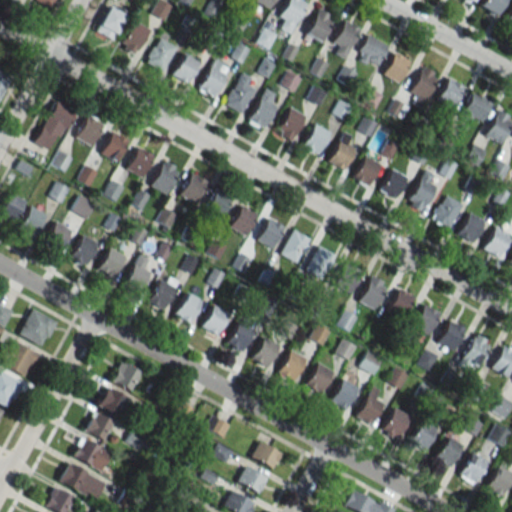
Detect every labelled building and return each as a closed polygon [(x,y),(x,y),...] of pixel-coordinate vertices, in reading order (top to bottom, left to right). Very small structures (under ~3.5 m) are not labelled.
[(32,0),(47,8),(51,0),(32,0)] [(153,0),(148,14),(160,18),(166,4),(157,0),(153,0)] [(206,0),(215,5),(208,18),(198,13),(206,0)] [(270,0),(249,0),(250,0),(266,9),(270,0)] [(304,3),(299,0),(285,0),(271,24),(285,33),(304,3)] [(476,0),(473,6),(491,15),(498,0),(476,0)] [(511,0),(510,0),(500,18),(511,24),(511,0)] [(111,39),(122,14),(104,6),(92,31),(111,39)] [(316,42),(331,17),(316,8),(301,33),(316,42)] [(234,14),(243,19),(236,32),(227,27),(234,14)] [(181,15),(190,20),(183,34),(173,28),(181,15)] [(335,48),(332,53),(340,57),(356,29),(340,20),(328,44),(335,48)] [(146,30),(130,21),(116,44),(132,54),(146,30)] [(208,29),(217,34),(210,47),(201,42),(208,29)] [(262,29),(271,34),(264,47),(254,42),(262,29)] [(373,67),(384,43),(363,34),(352,58),(373,67)] [(173,46),(156,36),(140,61),(158,71),(173,46)] [(284,43),(293,48),(286,61),(277,56),(284,43)] [(233,44),(242,49),(235,62),(226,57),(233,44)] [(407,60),(391,51),(379,74),(395,82),(407,60)] [(184,83),(195,60),(180,53),(169,76),(184,83)] [(260,58),(269,63),(262,76),(253,71),(260,58)] [(313,58),(322,63),(314,76),(305,71),(313,58)] [(210,96),(225,66),(210,59),(195,88),(210,96)] [(333,78),(346,86),(353,73),(341,65),(333,78)] [(423,99),(435,73),(418,65),(407,91),(423,99)] [(290,91),(297,77),(283,69),(275,85),(290,91)] [(460,86),(445,78),(433,99),(449,107),(460,86)] [(232,83),(248,92),(235,113),(219,104),(232,83)] [(303,98),(314,105),(322,92),(310,85),(303,98)] [(488,102),(470,91),(457,115),(475,126),(488,102)] [(255,97),(271,106),(258,128),(242,119),(255,97)] [(71,111),(51,101),(30,142),(49,152),(71,111)] [(284,107),(300,116),(287,138),(272,129),(284,107)] [(510,118),(495,109),(481,134),(496,143),(510,118)] [(82,115),(97,124),(85,146),(69,137),(82,115)] [(309,123),(325,132),(313,154),(297,145),(309,123)] [(106,131),(122,140),(109,162),(94,153),(106,131)] [(335,139),(350,148),(338,170),(322,161),(335,139)] [(132,146),(148,155),(136,177),(120,168),(132,146)] [(53,151),(66,158),(59,172),(46,164),(53,151)] [(360,155),(375,164),(363,186),(347,177),(360,155)] [(486,171),(498,179),(506,166),(494,159),(486,171)] [(156,163),(172,172),(160,194),(144,185),(156,163)] [(79,165),(92,172),(84,186),(71,179),(79,165)] [(386,168),(402,177),(389,199),(373,190),(386,168)] [(185,172),(201,181),(189,203),(173,194),(185,172)] [(415,177),(431,186),(419,208),(403,199),(415,177)] [(105,180),(118,187),(110,200),(97,193),(105,180)] [(50,181),(63,188),(56,202),(43,195),(50,181)] [(211,188),(227,197),(214,219),(199,210),(211,188)] [(133,190),(143,195),(135,208),(126,203),(133,190)] [(0,203),(6,192),(21,201),(8,224),(0,219),(0,203)] [(73,196),(85,203),(78,217),(65,209),(73,196)] [(439,197),(455,206),(443,228),(427,219),(439,197)] [(26,205),(41,214),(28,237),(13,229),(26,205)] [(236,205),(251,214),(239,235),(223,226),(236,205)] [(158,207),(171,214),(163,228),(150,221),(158,207)] [(106,212),(115,217),(108,231),(98,225),(106,212)] [(463,212),(479,221),(467,242),(451,233),(463,212)] [(262,218),(278,227),(266,249),(250,240),(262,218)] [(52,221),(67,229),(54,252),(39,244),(52,221)] [(182,224),(192,230),(184,243),(175,238),(182,224)] [(132,225),(141,231),(134,244),(125,239),(132,225)] [(489,227),(505,236),(493,257),(477,248),(489,227)] [(286,232),(302,241),(290,263),(274,254),(286,232)] [(79,235),(94,243),(81,266),(66,258),(79,235)] [(208,238),(221,245),(213,259),(201,252),(208,238)] [(158,241),(167,247),(160,260),(150,255),(158,241)] [(313,246),(329,255),(315,279),(299,270),(313,246)] [(106,247),(121,255),(108,278),(93,270),(106,247)] [(186,273),(196,259),(185,251),(175,266),(186,273)] [(140,267),(144,260),(135,255),(118,285),(133,293),(145,270),(140,267)] [(340,263),(356,272),(344,293),(328,284),(340,263)] [(156,279),(171,287),(157,310),(143,302),(156,279)] [(365,279),(381,288),(368,310),(352,301),(365,279)] [(393,288),(409,297),(397,319),(381,310),(393,288)] [(183,292),(198,300),(185,323),(170,315),(183,292)] [(209,304),(224,313),(211,336),(196,327),(209,304)] [(418,304),(434,313),(422,335),(406,326),(418,304)] [(0,326),(8,310),(0,306),(0,326)] [(38,346),(52,322),(28,308),(14,333),(38,346)] [(235,319),(250,328),(237,351),(222,342),(235,319)] [(443,319),(459,328),(447,350),(431,341),(443,319)] [(286,337),(291,327),(281,322),(276,332),(286,337)] [(308,333),(319,340),(325,332),(314,325),(308,333)] [(260,335),(275,343),(262,367),(247,358),(260,335)] [(468,337),(484,346),(472,368),(456,359),(468,337)] [(33,353),(9,339),(0,355),(0,364),(20,376),(33,353)] [(497,346),(511,354),(511,356),(501,377),(485,368),(497,346)] [(286,349),(301,358),(288,381),(273,372),(286,349)] [(107,380),(128,391),(139,370),(118,359),(107,380)] [(314,363),(329,371),(316,394),(301,386),(314,363)] [(382,382),(396,389),(404,373),(390,367),(382,382)] [(0,404),(5,407),(18,382),(0,372),(0,404)] [(339,377),(354,386),(341,409),(326,400),(339,377)] [(113,415),(123,396),(103,386),(93,405),(113,415)] [(364,394),(379,402),(366,426),(351,417),(364,394)] [(489,410),(500,417),(508,403),(497,396),(489,410)] [(191,408),(178,401),(170,414),(183,421),(191,408)] [(391,406),(406,415),(393,438),(378,429),(391,406)] [(80,431),(101,440),(110,421),(90,411),(80,431)] [(226,423),(208,413),(200,426),(218,437),(226,423)] [(417,420),(432,428),(419,451),(404,443),(417,420)] [(483,438),(499,447),(508,432),(492,422),(483,438)] [(143,435),(129,427),(121,441),(135,449),(143,435)] [(442,436),(457,444),(443,468),(429,459),(442,436)] [(96,470),(106,451),(77,437),(68,456),(96,470)] [(255,441),(246,456),(269,468),(277,453),(255,441)] [(229,450),(213,442),(207,454),(223,462),(229,450)] [(455,475),(470,483),(483,460),(467,452),(455,475)] [(91,501),(101,483),(63,463),(54,480),(91,501)] [(508,471),(493,464),(483,489),(498,495),(508,471)] [(241,465),(233,481),(255,493),(263,477),(241,465)] [(61,511),(70,497),(50,486),(40,505),(52,511),(61,511)] [(340,508),(349,511),(388,511),(391,507),(347,489),(340,508)] [(227,490),(218,505),(231,511),(243,511),(249,502),(227,490)]
